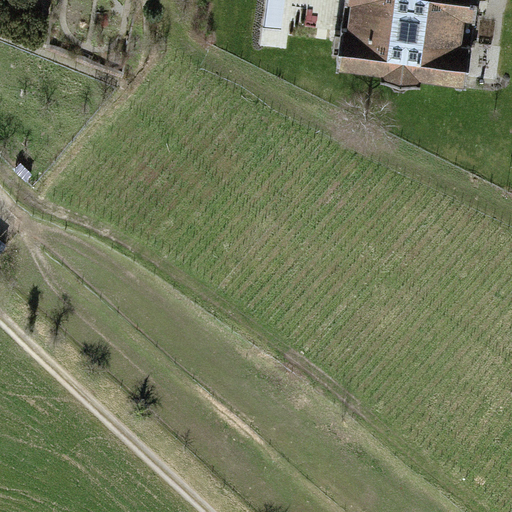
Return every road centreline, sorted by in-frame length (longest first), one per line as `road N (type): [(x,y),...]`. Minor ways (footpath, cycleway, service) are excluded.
road 1 (track): [(162,0),(180,50),(511,207)]
road 2 (track): [(209,511),(0,315)]
road 3 (track): [(26,196),(130,250),(254,332)]
